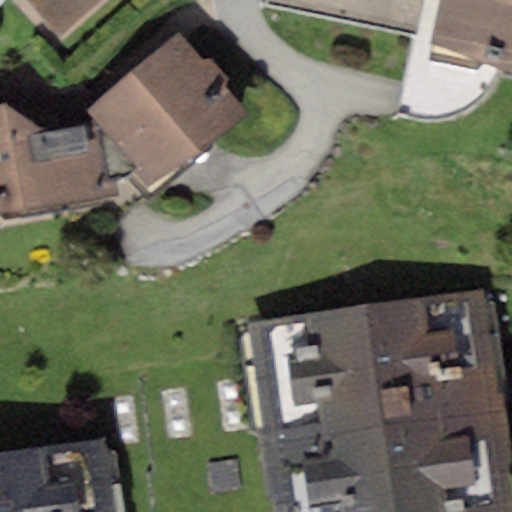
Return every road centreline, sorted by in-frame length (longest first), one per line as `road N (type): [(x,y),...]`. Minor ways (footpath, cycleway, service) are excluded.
road 1 (residential): [(236,0),(254,37),(310,98),(317,131),(275,181),(194,235)]
road 2 (unknown): [(241,19),(179,9),(153,17),(82,82)]
